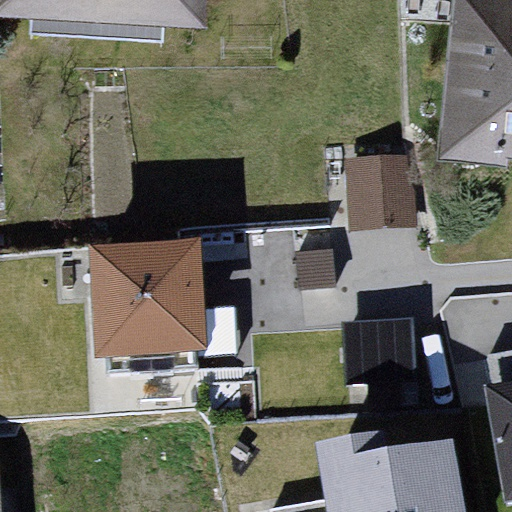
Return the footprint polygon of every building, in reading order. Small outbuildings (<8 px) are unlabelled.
[(10,0),(10,12),(230,26),(232,0),(10,0)] [(511,0),(473,0),(457,142),(511,148),(511,0)] [(405,161),(345,164),(349,243),(409,240),(405,161)] [(210,249),(98,258),(106,370),(219,361),(210,249)] [(414,327),(344,331),(347,391),(417,388),(414,327)] [(511,380),(485,385),(507,505),(511,504),(511,380)] [(337,511),(492,511),(479,440),(399,455),(395,430),(325,443),(337,511)] [(135,511),(129,461),(52,471),(56,511),(135,511)]
